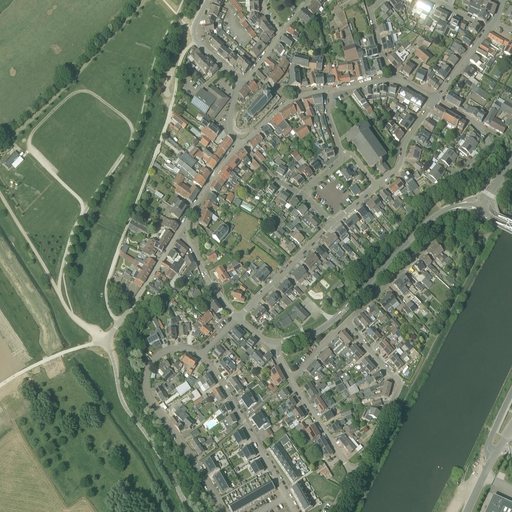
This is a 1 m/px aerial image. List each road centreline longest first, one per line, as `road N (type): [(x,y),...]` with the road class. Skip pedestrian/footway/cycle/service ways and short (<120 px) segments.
road 1 (track): [(56,291),(71,233),(130,144),(131,128),(81,89),(29,138),(33,154),(80,200),(82,212)]
road 2 (track): [(119,323),(105,283),(166,124),(179,60),(195,41)]
road 3 (residential): [(223,511),(145,387),(148,366),(166,349),(200,355)]
road 4 (residential): [(274,345),(330,323),(442,212)]
road 5 (unclassified): [(189,511),(122,399),(106,341)]
road 6 (residential): [(351,472),(400,383),(346,319)]
road 7 (track): [(106,341),(69,313),(0,196)]
road 8 (residential): [(285,495),(200,355)]
road 9 (residential): [(106,341),(184,224)]
road 10 (residential): [(237,318),(332,222)]
